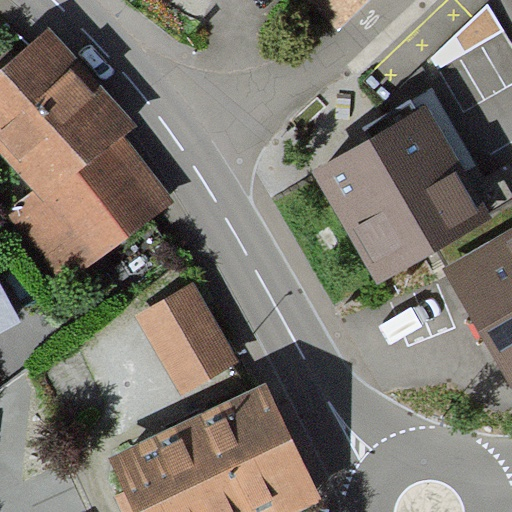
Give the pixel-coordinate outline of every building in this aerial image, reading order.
[(308,0),(334,26),(360,0),(308,0)] [(6,217),(68,289),(173,206),(125,142),(138,131),(50,36),(0,78),(0,155),(33,194),(6,217)] [(372,152),(316,185),(380,292),(490,227),(468,191),(485,181),(431,89),(360,131),(372,152)] [(511,234),(434,280),(503,400),(511,394),(511,234)] [(0,283),(0,337),(22,326),(0,283)] [(138,319),(184,401),(239,371),(192,288),(138,319)] [(108,463),(130,511),(303,511),(318,505),(263,389),(108,463)]
